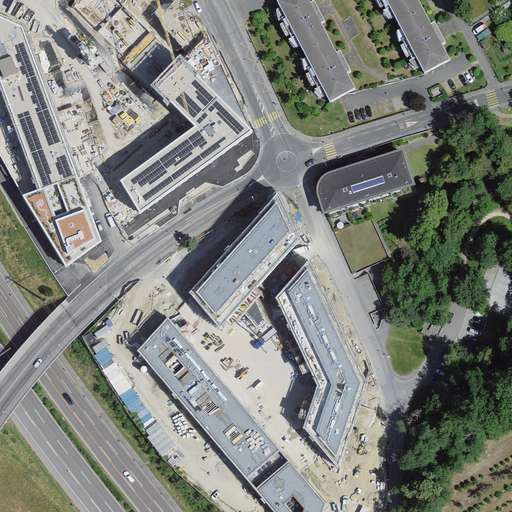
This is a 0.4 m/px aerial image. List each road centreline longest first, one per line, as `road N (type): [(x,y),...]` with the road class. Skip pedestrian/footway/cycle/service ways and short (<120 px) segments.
road 1 (tertiary): [(0,401),(114,277),(270,172)]
road 2 (motorway): [(157,511),(0,297)]
road 3 (tertiary): [(306,164),(330,149),(511,92)]
road 4 (residential): [(371,347),(295,179)]
road 5 (motorway): [(0,366),(107,511)]
road 6 (residential): [(396,511),(395,433),(371,347)]
road 7 (unclassified): [(213,0),(276,145)]
